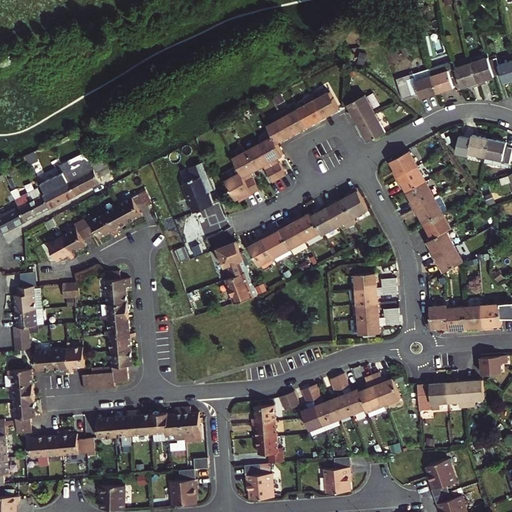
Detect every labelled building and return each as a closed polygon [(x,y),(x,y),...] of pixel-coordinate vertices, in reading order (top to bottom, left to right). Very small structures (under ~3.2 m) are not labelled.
[(488,60),(488,58),(472,63),(479,85),(485,83),(484,80),(494,77),(488,60)] [(495,59),(488,60),(494,77),(500,75),(503,83),(511,80),(511,60),(497,65),(495,59)] [(479,85),(472,63),(455,68),(460,84),(461,87),(470,85),(471,87),(479,85)] [(414,81),(431,76),(429,68),(412,74),(414,81)] [(452,87),(460,84),(455,68),(431,76),(437,93),(452,88),(452,87)] [(437,93),(431,76),(414,81),(412,74),(395,80),(401,99),(402,100),(411,97),(418,95),(419,98),(420,99),(437,93)] [(322,94),(319,89),(312,93),(324,115),(339,106),(330,89),(322,94)] [(305,96),(308,101),(299,107),(308,124),(324,115),(312,93),(305,96)] [(373,112),(363,94),(346,102),(351,112),(348,114),(353,123),(373,112)] [(418,95),(411,97),(415,112),(423,110),(420,99),(419,98),(418,95)] [(291,111),(288,106),(280,110),(293,133),(308,124),(299,107),(291,111)] [(273,114),(276,119),(268,124),(274,134),(278,142),(293,133),(280,110),(273,114)] [(353,123),(359,133),(362,131),(366,140),(384,131),(373,112),(353,123)] [(278,142),(274,134),(260,142),(280,177),(287,174),(278,156),(284,152),(279,144),(278,142)] [(455,154),(462,155),(463,153),(481,156),(484,137),(466,134),(465,138),(458,137),(455,154)] [(505,162),(508,145),(500,143),(501,140),(484,137),(481,156),(480,162),(497,165),(498,161),(505,162)] [(86,152),(96,147),(93,142),(83,147),(86,152)] [(280,177),(260,142),(247,149),(257,167),(264,164),(273,181),(280,177)] [(89,157),(98,152),(96,147),(86,152),(89,157)] [(257,167),(247,149),(233,156),(242,171),(253,192),(261,188),(251,170),(257,167)] [(98,152),(89,157),(94,166),(99,176),(110,170),(100,151),(98,152)] [(396,169),(393,171),(397,178),(418,166),(410,151),(391,161),(396,169)] [(32,157),(29,152),(24,155),(27,160),(32,157)] [(27,160),(24,155),(18,158),(20,162),(22,166),(28,162),(27,160)] [(191,178),(183,181),(194,210),(212,203),(208,190),(215,187),(205,159),(196,163),(201,174),(194,177),(194,176),(190,177),(191,178)] [(88,169),(84,161),(76,166),(80,173),(88,169)] [(32,169),(28,162),(22,166),(25,173),(32,169)] [(65,171),(69,179),(77,194),(101,181),(99,176),(94,166),(88,169),(80,173),(76,166),(65,171)] [(401,184),(403,183),(408,191),(427,182),(418,166),(397,178),(401,184)] [(253,192),(242,171),(227,179),(237,198),(246,193),(247,196),(253,192)] [(41,187),(56,179),(53,172),(37,180),(41,187)] [(56,179),(41,187),(44,192),(59,184),(56,179)] [(59,184),(44,192),(51,207),(77,194),(69,179),(59,184)] [(413,200),(410,201),(414,209),(435,197),(427,182),(408,191),(413,200)] [(21,196),(17,189),(12,191),(27,219),(51,207),(44,192),(42,193),(39,187),(21,196)] [(352,190),(353,193),(344,198),(354,217),(370,208),(358,187),(352,190)] [(4,197),(0,199),(4,207),(0,209),(0,227),(2,232),(27,219),(12,191),(10,189),(2,193),(4,197)] [(142,212),(149,208),(141,192),(119,204),(129,222),(144,214),(142,212)] [(425,222),(443,212),(435,197),(414,209),(418,215),(420,214),(425,222)] [(335,202),(334,200),(328,203),(339,225),(346,221),(349,226),(357,221),(354,217),(344,198),(335,202)] [(321,207),(322,209),(313,214),(322,231),(323,233),(339,225),(328,203),(321,207)] [(129,222),(119,204),(105,212),(117,233),(121,231),(119,227),(129,222)] [(84,224),(93,239),(100,236),(101,237),(111,231),(113,235),(117,233),(105,212),(91,220),(90,218),(83,221),(84,224)] [(303,216),(302,214),(295,217),(307,239),(322,231),(313,214),(312,212),(303,216)] [(452,228),(443,212),(425,222),(429,231),(426,232),(430,239),(446,231),(452,228)] [(289,221),(290,223),(281,228),(291,247),(307,239),(295,217),(289,221)] [(73,253),(87,245),(86,243),(93,239),(84,224),(83,221),(76,225),(77,227),(63,235),(73,253)] [(272,233),(271,230),(264,234),(276,255),(291,247),(281,228),(272,233)] [(446,231),(430,239),(428,240),(433,250),(431,251),(434,258),(455,247),(446,231)] [(257,237),(259,240),(250,245),(260,264),(276,255),(264,234),(257,237)] [(73,253),(63,235),(49,243),(59,260),(70,255),(71,258),(75,256),(73,253)] [(243,258),(240,251),(236,239),(216,247),(224,266),(226,265),(239,260),(243,258)] [(181,255),(208,254),(208,242),(180,244),(181,255)] [(438,264),(440,263),(444,271),(462,262),(463,261),(455,247),(434,258),(438,264)] [(243,271),(239,260),(226,265),(230,276),(243,271)] [(107,279),(121,277),(120,269),(106,270),(107,279)] [(243,271),(230,276),(227,277),(236,301),(250,296),(252,295),(243,271)] [(378,286),(377,271),(356,272),(357,287),(378,286)] [(130,277),(121,277),(107,279),(108,303),(129,302),(127,281),(130,281),(130,279),(130,277)] [(397,277),(382,278),(383,286),(397,285),(397,277)] [(72,297),(71,282),(63,283),(64,297),(72,297)] [(80,296),(79,282),(71,282),(72,297),(75,297),(80,296)] [(37,308),(35,285),(21,286),(21,293),(16,293),(17,310),(37,308)] [(397,285),(383,286),(383,294),(398,293),(397,285)] [(358,303),(379,301),(378,286),(357,287),(351,288),(351,294),(358,293),(358,303)] [(380,316),(379,301),(358,303),(359,318),(380,316)] [(105,314),(105,319),(109,318),(130,317),(129,310),(131,308),(130,305),(129,303),(129,302),(108,303),(109,314),(105,314)] [(491,325),(501,325),(501,318),(511,317),(511,302),(500,303),(482,305),(484,328),(491,327),(491,325)] [(447,307),(446,304),(429,306),(431,327),(441,326),(441,329),(448,328),(447,307)] [(484,328),(482,305),(465,306),(466,327),(476,326),(476,329),(484,328)] [(466,327),(465,306),(447,307),(448,328),(448,331),(456,330),(456,327),(466,327)] [(399,307),(384,308),(385,316),(399,315),(399,307)] [(15,333),(30,332),(29,325),(38,324),(37,308),(17,310),(18,325),(14,326),(15,333)] [(399,315),(385,316),(385,324),(400,323),(399,315)] [(360,333),(381,331),(380,316),(359,318),(360,333)] [(105,330),(106,334),(110,333),(130,332),(130,317),(109,318),(110,329),(105,330)] [(30,332),(15,333),(15,341),(30,340),(30,332)] [(130,332),(110,333),(111,349),(131,348),(131,337),(135,336),(134,332),(130,332)] [(30,340),(15,341),(16,349),(31,347),(30,340)] [(39,348),(39,343),(35,344),(37,363),(37,368),(53,367),(51,348),(39,348)] [(84,351),(83,345),(67,346),(69,371),(72,370),(72,366),(84,365),(84,351)] [(69,371),(67,346),(51,348),(53,367),(65,367),(65,371),(69,371)] [(132,365),(131,348),(111,349),(112,371),(113,373),(127,372),(127,365),(132,365)] [(506,355),(481,357),(482,375),(502,373),(501,364),(507,364),(506,355)] [(8,368),(8,373),(4,373),(6,385),(8,385),(13,385),(33,383),(32,366),(8,368)] [(105,371),(97,372),(98,379),(98,388),(106,387),(105,371)] [(113,373),(112,371),(105,371),(106,387),(113,387),(113,381),(113,373)] [(384,381),(380,371),(372,374),(384,404),(401,397),(393,377),(384,381)] [(85,373),(82,373),(83,380),(98,379),(97,372),(85,373)] [(127,372),(113,373),(113,381),(128,380),(127,372)] [(337,374),(342,388),(349,385),(344,372),(337,374)] [(342,388),(337,374),(331,377),(336,390),(342,388)] [(365,377),(369,387),(360,390),(366,407),(368,410),(384,404),(372,374),(365,377)] [(98,379),(83,380),(83,389),(98,388),(98,379)] [(484,399),(483,380),(465,381),(467,406),(475,405),(474,400),(484,399)] [(465,381),(457,382),(447,382),(449,402),(459,401),(459,406),(467,406),(465,381)] [(449,402),(447,382),(430,384),(432,409),(439,408),(438,402),(449,402)] [(8,385),(9,390),(13,389),(14,401),(35,399),(33,383),(13,385),(8,385)] [(322,396),(316,383),(309,385),(314,399),(322,396)] [(432,409),(430,384),(417,385),(419,410),(432,409)] [(314,399),(309,385),(302,388),(307,402),(314,399)] [(360,390),(359,387),(351,390),(344,393),(352,413),(366,407),(360,390)] [(299,403),(293,389),(286,392),(291,406),(299,403)] [(291,406),(286,392),(279,395),(284,409),(291,406)] [(352,413),(344,393),(330,398),(338,418),(352,413)] [(338,418),(330,398),(316,404),(324,424),(338,418)] [(36,415),(35,399),(14,401),(15,424),(31,423),(31,416),(36,415)] [(251,422),(276,419),(274,403),(255,405),(255,418),(251,418),(251,422)] [(316,404),(301,410),(305,420),(309,429),(324,424),(316,404)] [(189,412),(189,406),(182,407),(185,439),(195,438),(195,432),(200,432),(199,412),(189,412)] [(174,433),(175,440),(185,439),(182,407),(174,407),(174,413),(167,414),(169,434),(174,433)] [(130,435),(152,433),(151,413),(136,415),(135,410),(128,411),(128,415),(130,435)] [(154,411),(152,413),(151,413),(152,433),(153,440),(166,439),(165,437),(169,436),(169,434),(167,414),(167,412),(158,413),(156,411),(154,411)] [(130,435),(128,415),(112,416),(114,436),(125,435),(125,440),(130,440),(130,435)] [(114,436),(112,416),(96,417),(98,437),(114,436)] [(257,437),(277,435),(276,419),(251,422),(252,426),(256,426),(257,437)] [(31,423),(15,424),(16,432),(24,432),(32,431),(31,423)] [(56,430),(57,434),(45,435),(47,456),(62,455),(61,434),(60,430),(56,430)] [(62,455),(86,453),(85,438),(78,438),(77,433),(61,434),(62,455)] [(47,456),(45,435),(29,436),(31,457),(47,456)] [(277,435),(257,437),(258,455),(267,455),(268,462),(271,461),(283,460),(282,449),(278,449),(277,435)] [(95,453),(93,437),(85,438),(86,453),(95,453)] [(351,455),(336,456),(335,456),(336,466),(352,465),(351,455)] [(0,473),(8,473),(7,456),(0,456),(0,473)] [(208,466),(207,456),(194,457),(195,467),(208,466)] [(427,481),(431,490),(433,497),(448,491),(445,484),(456,480),(448,458),(425,466),(428,474),(431,480),(427,481)] [(257,462),(244,464),(245,483),(248,483),(249,489),(249,497),(273,495),(271,461),(268,462),(266,462),(258,462),(257,462)] [(350,475),(352,475),(352,465),(336,466),(325,467),(327,491),(351,489),(350,481),(350,475)] [(172,504),(196,501),(195,493),(194,487),(198,487),(197,478),(195,478),(195,467),(187,468),(179,469),(180,479),(170,480),(172,504)] [(92,486),(95,486),(94,502),(118,504),(119,480),(92,478),(92,486)] [(436,504),(451,498),(448,491),(433,497),(436,504)] [(18,493),(0,492),(0,511),(14,511),(15,505),(15,501),(18,501),(18,493)] [(436,504),(439,511),(442,511),(468,511),(462,494),(451,498),(436,504)]
